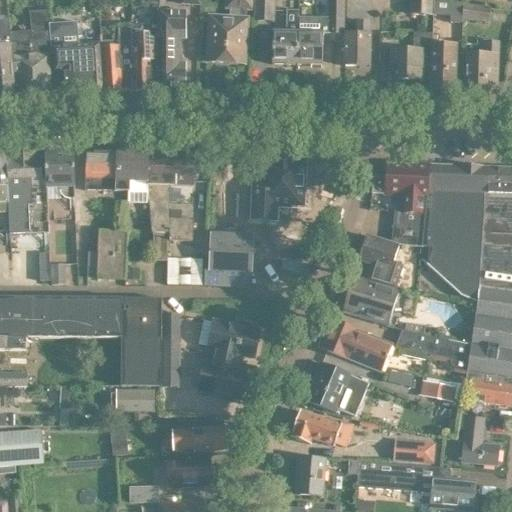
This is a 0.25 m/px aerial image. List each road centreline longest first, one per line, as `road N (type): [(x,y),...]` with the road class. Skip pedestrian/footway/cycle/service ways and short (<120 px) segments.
road 1 (residential): [(230,511),(234,472),(347,133)]
road 2 (residential): [(0,129),(347,133)]
road 3 (residential): [(347,133),(511,139)]
